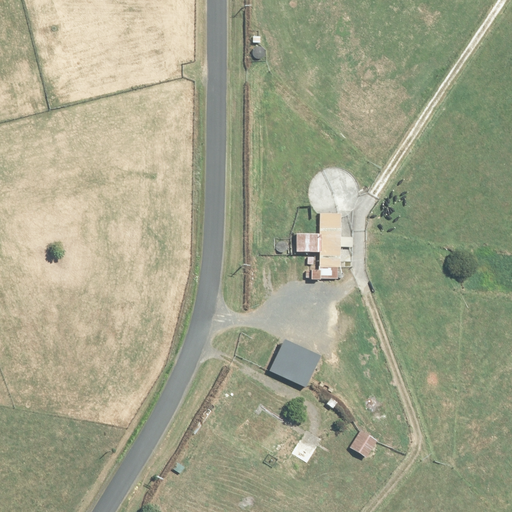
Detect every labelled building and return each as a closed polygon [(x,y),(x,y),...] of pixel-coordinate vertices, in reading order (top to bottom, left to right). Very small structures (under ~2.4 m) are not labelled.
[(263,60),(266,57),(266,50),(263,47),(256,46),(253,49),(253,56),(257,60),(263,60)] [(335,213),(314,212),(313,269),(303,268),(302,280),(314,281),(314,279),(334,279),(335,213)] [(313,234),(290,233),(289,252),(313,253),(313,234)] [(311,443),(278,428),(261,465),(273,470),(276,463),(281,465),(284,459),(300,466),(311,443)] [(390,456),(349,433),(340,451),(381,473),(390,456)]
